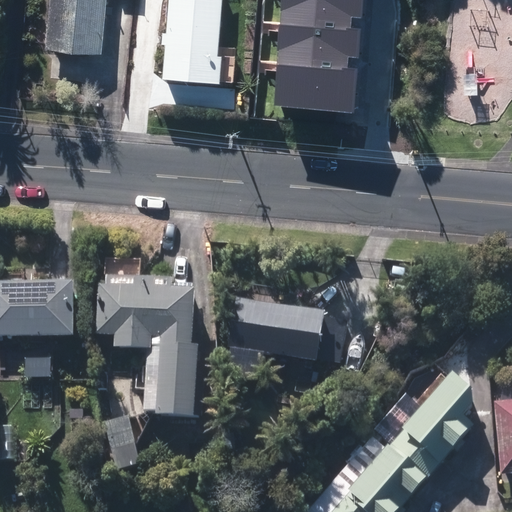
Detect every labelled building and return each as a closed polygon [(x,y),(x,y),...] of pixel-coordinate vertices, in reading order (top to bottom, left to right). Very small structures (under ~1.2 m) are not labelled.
[(51,0),(47,54),(101,58),(106,0),(51,0)] [(169,0),(164,84),(220,88),(222,62),(218,62),(223,1),(214,0),(169,0)] [(280,0),(272,106),(353,113),(362,0),(280,0)] [(0,284),(0,339),(74,339),(73,284),(0,284)] [(157,417),(196,419),(199,348),(193,348),(195,291),(99,287),(97,336),(116,337),(115,350),(161,352),(157,417)] [(317,363),(341,367),(348,324),(324,320),(325,315),(238,300),(229,350),(317,365),(317,363)] [(96,392),(109,392),(109,376),(96,376),(96,392)] [(336,511),(399,511),(474,427),(464,418),(473,407),(470,391),(453,376),(348,496),(350,497),(336,511)] [(511,403),(495,405),(501,479),(511,477),(511,403)] [(105,425),(116,474),(141,467),(129,418),(105,425)]
